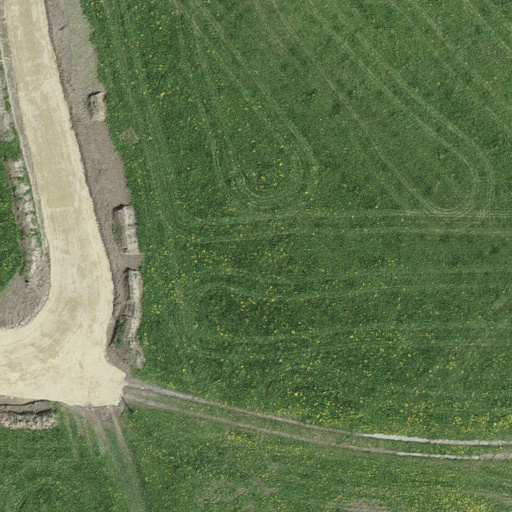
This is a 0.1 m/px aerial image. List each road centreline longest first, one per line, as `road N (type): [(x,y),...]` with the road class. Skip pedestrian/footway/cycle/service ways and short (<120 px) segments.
road 1 (track): [(48,341),(83,377),(120,390),(355,441),(511,448)]
road 2 (track): [(120,390),(150,511)]
